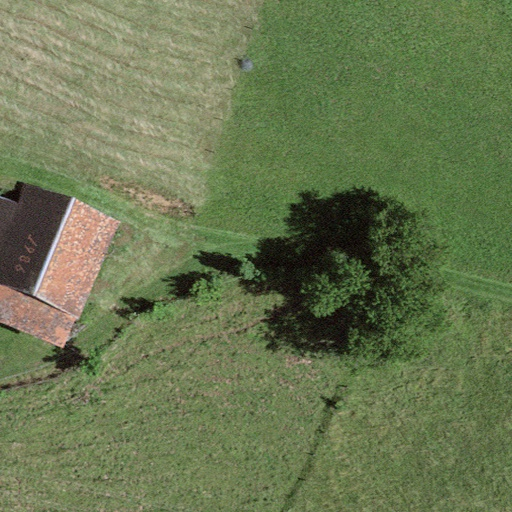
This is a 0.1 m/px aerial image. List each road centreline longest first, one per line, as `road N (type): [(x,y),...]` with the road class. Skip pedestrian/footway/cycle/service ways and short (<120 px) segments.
road 1 (track): [(249,242),(377,257),(511,289)]
road 2 (track): [(0,167),(249,242)]
